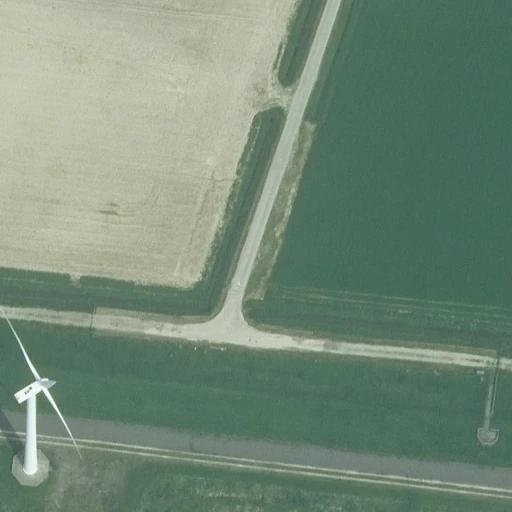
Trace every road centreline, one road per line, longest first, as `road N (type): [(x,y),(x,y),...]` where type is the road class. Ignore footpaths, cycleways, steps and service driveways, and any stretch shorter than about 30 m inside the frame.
road 1 (unclassified): [(494,363),(222,333),(334,0)]
road 2 (track): [(0,415),(511,473)]
road 3 (track): [(222,333),(0,309)]
